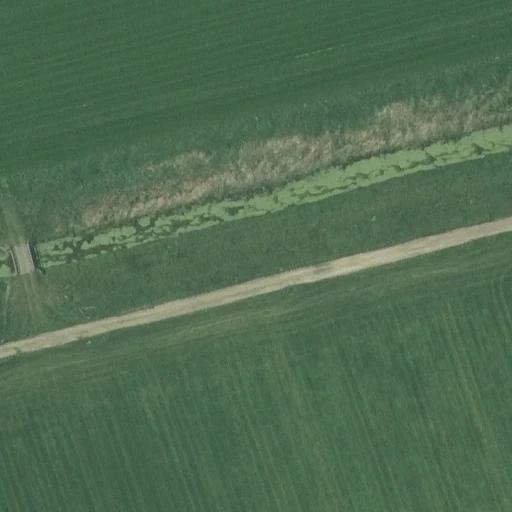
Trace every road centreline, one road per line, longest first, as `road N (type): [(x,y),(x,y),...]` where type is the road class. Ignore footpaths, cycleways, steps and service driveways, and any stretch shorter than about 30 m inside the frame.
road 1 (track): [(0,360),(511,233)]
road 2 (track): [(0,191),(37,319)]
